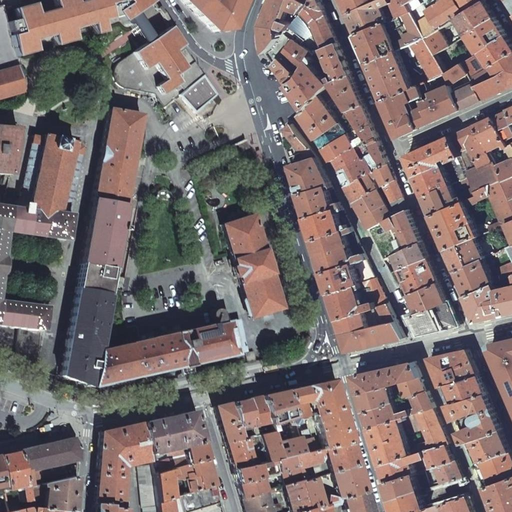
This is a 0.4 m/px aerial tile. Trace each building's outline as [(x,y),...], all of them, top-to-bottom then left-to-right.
[(30,0),(11,5),(16,19),(6,22),(9,32),(11,32),(12,35),(10,36),(16,56),(35,51),(33,40),(51,35),(54,45),(75,40),(72,29),(91,24),(94,34),(104,31),(102,21),(118,16),(120,20),(121,22),(124,24),(125,25),(127,25),(128,24),(129,24),(143,44),(152,38),(145,28),(141,23),(135,13),(152,1),(150,0),(30,0)] [(180,0),(182,2),(186,6),(213,32),(231,30),(242,0),(180,0)] [(274,0),(267,18),(264,25),(268,52),(274,47),(286,33),(282,31),(281,27),(289,30),(295,23),(285,18),(290,7),(304,13),(313,2),(309,0),(274,0)] [(322,1),(321,0),(309,0),(313,2),(324,8),(326,10),(322,1)] [(343,0),(347,10),(349,14),(381,0),(380,0),(343,0)] [(380,0),(381,0),(349,14),(350,17),(358,34),(387,22),(390,21),(384,6),(394,2),(392,0),(380,0)] [(406,0),(392,0),(394,2),(400,17),(404,15),(414,11),(409,3),(406,0)] [(459,17),(487,0),(486,0),(444,0),(430,9),(433,13),(419,21),(428,37),(441,29),(459,17)] [(487,0),(459,17),(470,35),(497,17),(491,7),(487,0)] [(302,15),(309,24),(308,22),(312,19),(315,22),(321,35),(315,38),(321,51),(324,49),(340,43),(330,20),(326,10),(324,8),(313,2),(304,13),(302,15)] [(1,5),(0,5),(0,97),(25,91),(16,56),(10,36),(9,32),(6,22),(1,5)] [(419,21),(414,11),(404,15),(419,41),(428,37),(419,21)] [(276,65),(284,57),(287,54),(305,72),(314,56),(316,53),(318,52),(315,49),(311,52),(293,38),(296,35),(304,41),(313,34),(309,24),(302,15),(295,23),(289,30),(286,33),(274,47),(268,52),(276,65)] [(497,17),(470,35),(480,52),(483,51),(508,34),(502,24),(497,17)] [(399,50),(387,22),(358,34),(360,40),(370,63),(399,50)] [(143,44),(130,53),(129,53),(126,55),(121,58),(114,66),(112,71),(112,74),(112,77),(113,81),(116,84),(117,85),(119,86),(123,88),(157,94),(156,98),(162,107),(177,95),(178,95),(202,75),(189,56),(169,27),(152,38),(143,44)] [(441,29),(428,37),(437,53),(450,45),(441,29)] [(511,40),(508,34),(483,51),(492,66),(511,53),(511,40)] [(419,41),(414,43),(434,79),(448,73),(437,53),(428,37),(419,41)] [(347,59),(340,43),(324,49),(333,70),(336,71),(337,74),(335,76),(338,81),(354,75),(347,59)] [(333,70),(324,49),(321,51),(318,52),(316,53),(314,56),(316,58),(317,61),(322,60),(331,78),(335,76),(337,74),(336,71),(333,70)] [(399,50),(370,63),(378,81),(386,100),(414,87),(399,50)] [(480,52),(464,63),(471,72),(474,77),(492,66),(483,51),(480,52)] [(499,76),(479,85),(485,99),(511,88),(511,87),(511,53),(492,66),(499,76)] [(316,58),(314,56),(305,72),(304,76),(290,85),(298,98),(307,110),(312,106),(323,94),(326,91),(330,87),(334,82),(338,81),(335,76),(331,78),(332,78),(330,80),(323,72),(325,71),(322,68),(321,70),(315,63),(317,61),(316,58)] [(280,71),(290,85),(304,76),(284,57),(276,65),(280,71)] [(448,73),(453,84),(471,72),(464,63),(448,73)] [(492,66),(474,77),(478,85),(479,85),(499,76),(492,66)] [(414,82),(416,86),(422,84),(429,81),(430,80),(427,74),(415,79),(414,82)] [(178,95),(194,113),(215,94),(202,75),(178,95)] [(334,82),(352,109),(366,104),(356,81),(354,75),(338,81),(334,82)] [(429,81),(422,84),(426,95),(424,96),(425,99),(427,98),(427,99),(434,96),(433,92),(429,81)] [(414,87),(386,100),(401,137),(413,131),(423,127),(418,115),(413,101),(424,96),(426,95),(422,84),(416,86),(414,87)] [(418,115),(423,127),(445,118),(464,109),(458,94),(455,88),(453,84),(433,92),(434,96),(427,99),(427,98),(425,99),(427,106),(424,107),(424,106),(421,107),(422,109),(420,110),(422,113),(418,115)] [(458,94),(464,109),(476,103),(485,99),(479,85),(478,85),(458,94)] [(343,121),(323,94),(312,106),(307,110),(302,115),(316,134),(319,138),(343,121)] [(366,104),(352,109),(352,110),(354,112),(362,126),(363,129),(374,124),(368,108),(366,104)] [(511,108),(495,116),(507,140),(511,137),(511,108)] [(139,115),(107,109),(85,231),(79,263),(112,269),(119,230),(123,231),(123,227),(119,226),(139,115)] [(507,140),(495,116),(484,121),(477,124),(491,151),(505,144),(507,148),(511,155),(511,159),(499,166),(506,179),(511,176),(511,144),(511,146),(507,140)] [(346,122),(345,120),(343,121),(319,138),(322,144),(325,149),(350,134),(344,124),(346,122)] [(287,129),(282,132),(283,136),(288,132),(304,151),(308,151),(313,148),(294,123),(290,126),(287,129)] [(363,129),(370,139),(377,151),(386,165),(391,163),(387,154),(378,133),(374,124),(363,129)] [(491,151),(477,124),(464,130),(454,135),(472,176),(477,190),(504,180),(506,179),(499,166),(491,151)] [(10,172),(16,128),(0,126),(0,173),(10,174),(10,172)] [(370,139),(363,129),(362,126),(358,129),(350,134),(325,149),(332,160),(370,139)] [(41,138),(31,135),(16,209),(68,216),(81,147),(73,145),(73,142),(42,135),(41,138)] [(414,167),(418,176),(445,165),(452,162),(460,181),(464,180),(472,176),(454,135),(430,146),(409,155),(414,167)] [(236,143),(240,151),(249,148),(244,139),(236,143)] [(370,139),(332,160),(335,166),(339,172),(377,151),(370,139)] [(308,151),(304,151),(307,160),(292,165),(296,177),(301,193),(333,184),(319,157),(313,148),(308,151)] [(347,186),(386,165),(377,151),(339,172),(341,175),(347,186)] [(355,202),(380,187),(385,185),(397,178),(394,171),(391,163),(386,165),(347,186),(348,189),(355,202)] [(451,179),(445,165),(418,176),(424,191),(426,196),(453,184),(452,181),(455,180),(454,178),(451,179)] [(260,176),(251,179),(255,193),(264,190),(260,176)] [(477,190),(472,176),(464,180),(471,196),(474,195),(476,197),(480,195),(477,190)] [(265,179),(268,190),(270,190),(273,189),(269,178),(265,179)] [(385,185),(394,201),(405,196),(399,183),(397,178),(385,185)] [(511,198),(504,180),(477,190),(480,195),(476,197),(478,200),(480,199),(481,200),(491,195),(503,221),(491,226),(493,230),(508,224),(511,222),(511,198)] [(334,203),(333,197),(330,190),(335,189),(333,184),(301,193),(303,198),(308,217),(339,208),(341,207),(344,207),(341,201),(334,203)] [(462,203),(453,184),(426,196),(432,211),(434,215),(462,203)] [(388,204),(380,187),(355,202),(362,215),(364,217),(388,204)] [(389,219),(411,209),(405,196),(394,201),(388,204),(364,217),(369,227),(369,228),(389,219)] [(482,235),(469,200),(462,203),(434,215),(441,232),(448,249),(477,237),(482,235)] [(0,325),(11,326),(11,327),(19,328),(41,330),(42,331),(45,307),(0,302),(0,275),(2,273),(3,260),(1,254),(3,230),(54,237),(54,238),(66,239),(69,216),(68,216),(16,209),(0,206),(0,325)] [(342,217),(339,208),(308,217),(315,238),(353,226),(348,215),(342,217)] [(418,225),(411,209),(389,219),(393,229),(399,226),(401,231),(403,230),(404,232),(397,235),(405,251),(425,242),(418,225)] [(252,215),(220,225),(230,259),(228,260),(230,268),(230,267),(233,277),(236,277),(248,319),(281,308),(252,215)] [(356,231),(353,226),(315,238),(320,255),(325,271),(369,258),(366,253),(359,255),(358,255),(358,257),(355,258),(347,233),(356,231)] [(458,270),(486,258),(477,237),(448,249),(451,254),(458,270)] [(428,248),(425,242),(405,251),(398,254),(403,268),(431,256),(428,248)] [(511,252),(509,247),(489,257),(490,259),(495,257),(496,259),(511,252)] [(433,261),(431,256),(403,268),(410,284),(413,293),(442,282),(433,261)] [(331,291),(378,277),(369,258),(325,271),(330,287),(331,291)] [(498,283),(486,258),(458,270),(460,276),(469,296),(498,283)] [(511,262),(498,269),(504,280),(511,276),(511,262)] [(112,269),(79,263),(59,376),(89,387),(90,387),(97,351),(112,269)] [(339,318),(374,308),(380,306),(390,302),(385,291),(378,277),(331,291),(338,315),(339,318)] [(413,315),(450,301),(444,287),(442,282),(413,293),(404,297),(413,315)] [(509,314),(511,313),(511,285),(500,288),(498,283),(469,296),(479,321),(509,314)] [(450,301),(413,315),(415,319),(422,334),(443,329),(460,325),(454,310),(450,301)] [(397,315),(390,302),(380,306),(388,320),(383,321),(383,323),(378,324),(374,308),(339,318),(349,350),(380,343),(407,337),(397,315)] [(128,343),(97,351),(90,387),(104,384),(104,383),(135,376),(234,354),(234,353),(244,350),(237,320),(227,322),(227,321),(128,343)] [(41,330),(19,328),(15,358),(36,365),(41,330)] [(511,338),(496,342),(491,349),(511,397),(511,338)] [(442,385),(481,374),(474,358),(470,348),(454,352),(432,357),(442,385)] [(244,353),(246,363),(249,363),(255,361),(253,351),(244,353)] [(392,366),(356,374),(362,392),(393,384),(402,381),(423,375),(417,360),(392,366)] [(450,404),(489,393),(483,378),(481,374),(442,385),(446,394),(450,403),(450,404)] [(423,375),(402,381),(407,397),(414,395),(430,390),(428,390),(423,377),(423,375)] [(332,380),(284,390),(293,417),(293,419),(296,419),(312,414),(321,446),(318,447),(319,449),(322,448),(351,442),(342,414),(332,380)] [(393,384),(362,392),(366,407),(367,410),(398,400),(400,400),(399,396),(397,397),(393,384)] [(275,392),(259,396),(267,422),(268,425),(280,421),(287,419),(293,417),(284,390),(275,392)] [(420,409),(421,412),(437,407),(430,391),(430,390),(414,395),(420,409)] [(489,393),(450,404),(456,419),(474,412),(476,417),(475,417),(475,420),(475,421),(478,424),(460,431),(465,442),(504,429),(496,410),(489,393)] [(255,397),(243,399),(251,426),(267,422),(259,396),(255,397)] [(239,400),(228,403),(236,429),(241,428),(251,426),(243,399),(239,400)] [(398,400),(367,410),(371,423),(372,426),(403,417),(414,414),(413,411),(412,408),(401,411),(398,400)] [(217,426),(222,442),(239,439),(236,429),(228,403),(225,403),(212,407),(217,426)] [(437,407),(421,412),(427,428),(432,440),(435,447),(449,443),(452,442),(444,424),(437,407)] [(172,415),(140,422),(148,455),(202,443),(192,411),(172,415)] [(414,414),(403,417),(407,434),(427,428),(421,412),(414,414)] [(293,417),(287,419),(293,436),(298,435),(297,431),(293,419),(293,417)] [(403,417),(372,426),(378,445),(383,463),(412,454),(414,454),(413,450),(407,434),(403,417)] [(280,421),(268,425),(269,428),(270,432),(273,440),(280,438),(277,429),(281,427),(280,425),(281,425),(280,421)] [(140,422),(98,432),(95,467),(93,494),(92,504),(107,506),(106,508),(120,509),(122,466),(149,460),(148,455),(140,422)] [(313,451),(307,428),(297,431),(298,435),(298,437),(303,453),(313,451)] [(504,429),(465,442),(467,449),(475,446),(475,445),(476,444),(483,460),(484,460),(511,450),(511,448),(505,432),(504,429)] [(267,432),(257,434),(266,461),(273,459),(279,458),(274,443),(273,440),(270,432),(267,432)] [(239,439),(222,442),(226,454),(230,469),(254,464),(261,462),(260,458),(254,460),(250,462),(244,441),(253,439),(252,436),(242,438),(239,439)] [(298,437),(274,443),(279,458),(291,455),(303,453),(298,437)] [(71,438),(15,450),(20,472),(31,470),(76,460),(77,448),(71,438)] [(418,443),(413,450),(414,454),(428,449),(435,447),(432,440),(418,443)] [(351,442),(322,448),(323,452),(329,474),(357,464),(353,451),(351,442)] [(151,474),(166,470),(171,469),(207,460),(202,443),(148,455),(149,460),(150,465),(151,474)] [(435,447),(428,449),(429,452),(434,467),(438,466),(456,460),(453,454),(449,443),(435,447)] [(303,453),(291,455),(295,468),(297,480),(298,483),(308,480),(305,473),(302,474),(298,468),(318,462),(321,458),(319,455),(323,452),(322,448),(319,449),(313,451),(303,453)] [(414,454),(412,454),(414,461),(429,456),(428,453),(429,452),(428,449),(414,454)] [(10,451),(0,453),(0,475),(2,485),(3,490),(17,486),(19,498),(20,502),(26,501),(23,489),(20,472),(15,450),(10,451)] [(511,450),(484,460),(493,484),(511,477),(511,450)] [(412,454),(383,463),(387,474),(389,481),(417,472),(414,461),(412,454)] [(279,458),(273,459),(273,461),(276,473),(278,472),(295,468),(291,455),(279,458)] [(261,462),(254,464),(255,468),(267,466),(266,462),(273,461),(273,459),(266,461),(261,462)] [(207,460),(171,469),(174,479),(181,480),(184,479),(187,493),(214,485),(210,469),(207,460)] [(456,460),(438,466),(445,483),(449,481),(466,476),(459,460),(456,460)] [(254,464),(230,469),(230,470),(231,472),(234,484),(258,477),(255,468),(254,464)] [(357,464),(329,474),(337,498),(340,499),(342,499),(366,491),(362,480),(357,464)] [(137,466),(139,487),(142,486),(142,487),(154,488),(152,477),(151,474),(150,465),(137,466)] [(295,468),(278,472),(282,485),(297,480),(295,468)] [(20,472),(23,489),(35,486),(31,470),(20,472)] [(166,470),(151,474),(152,477),(154,488),(155,502),(170,498),(170,495),(166,470)] [(417,472),(389,481),(392,491),(394,499),(423,489),(423,488),(425,488),(424,486),(422,487),(418,475),(421,475),(426,473),(425,470),(417,472)] [(70,478),(40,485),(40,487),(43,487),(40,509),(72,511),(74,485),(75,476),(71,478),(70,478)] [(454,491),(457,499),(470,495),(472,494),(473,494),(466,476),(449,481),(454,491)] [(258,477),(234,484),(236,488),(239,498),(262,491),(261,488),(258,477)] [(511,511),(511,477),(493,484),(489,486),(498,511),(511,511)] [(308,480),(298,483),(306,509),(309,508),(321,505),(320,501),(313,479),(308,480)] [(282,485),(280,486),(287,511),(296,511),(306,509),(298,483),(297,480),(282,485)] [(441,484),(443,491),(451,489),(454,491),(449,481),(445,483),(441,484)] [(35,486),(23,489),(26,501),(27,508),(32,508),(40,509),(43,487),(40,487),(40,485),(35,486)] [(187,493),(178,496),(183,511),(186,511),(220,502),(214,485),(187,493)] [(139,487),(142,506),(156,507),(155,502),(154,488),(142,487),(142,486),(139,487)] [(262,491),(239,498),(242,511),(280,511),(278,503),(269,506),(266,494),(274,491),(273,488),(268,489),(262,491)] [(423,489),(394,499),(397,509),(398,511),(413,511),(428,507),(424,493),(426,493),(426,490),(423,491),(423,489)] [(366,491),(342,499),(343,502),(345,509),(342,510),(342,511),(372,511),(370,504),(366,491)] [(325,503),(326,507),(337,504),(334,497),(328,496),(326,495),(325,503)] [(430,501),(432,506),(445,502),(450,501),(449,495),(435,498),(436,499),(430,501)] [(450,501),(445,502),(448,511),(476,511),(470,495),(457,499),(450,501)] [(19,498),(6,501),(8,511),(27,508),(26,501),(20,502),(19,498)] [(172,511),(170,498),(155,502),(156,507),(156,511),(172,511)] [(428,507),(413,511),(448,511),(445,502),(432,506),(428,507)] [(321,505),(309,508),(309,511),(327,511),(326,507),(325,503),(321,505)]
